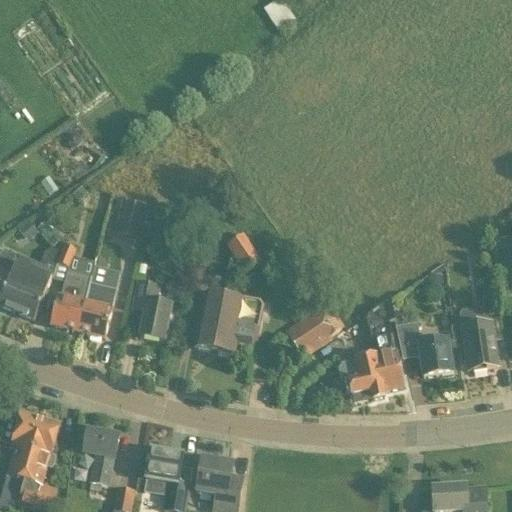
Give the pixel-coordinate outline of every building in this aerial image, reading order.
[(276,31),(293,25),(285,2),(268,8),(276,31)] [(66,138),(65,143),(67,148),(72,150),(77,149),(80,144),(80,139),(76,135),(70,135),(66,138)] [(121,205),(114,238),(140,244),(147,211),(121,205)] [(28,224),(17,233),(28,245),(39,236),(28,224)] [(242,238),(226,250),(244,276),(261,265),(242,238)] [(64,248),(56,267),(69,272),(77,253),(64,248)] [(0,310),(34,324),(55,275),(36,267),(33,274),(16,267),(6,292),(0,289),(0,310)] [(50,330),(77,336),(89,288),(90,282),(67,276),(61,300),(58,299),(50,330)] [(429,277),(427,290),(441,292),(443,279),(437,278),(429,277)] [(171,309),(157,306),(160,290),(136,285),(131,314),(144,317),(140,340),(164,345),(171,309)] [(117,295),(89,288),(77,336),(105,343),(117,295)] [(233,359),(236,345),(250,348),(255,345),(262,309),(259,306),(245,303),(244,305),(206,297),(194,351),(233,359)] [(403,392),(395,357),(389,328),(394,326),(393,321),(392,321),(389,303),(365,320),(368,332),(369,331),(372,344),(376,343),(380,360),(356,366),(360,383),(349,385),(352,399),(371,395),(373,404),(384,401),(383,396),(403,392)] [(498,370),(494,345),(503,343),(497,307),(462,313),(459,318),(468,375),(498,370)] [(329,310),(287,339),(304,363),(332,343),(329,340),(343,330),(329,310)] [(447,345),(433,347),(431,339),(419,341),(417,327),(402,330),(400,320),(393,321),(394,326),(402,364),(420,360),(423,382),(453,377),(447,345)] [(41,490),(46,470),(50,472),(52,471),(55,461),(54,459),(51,458),(60,428),(20,417),(11,448),(16,449),(0,503),(0,511),(13,511),(22,485),(24,486),(20,499),(18,508),(31,511),(50,511),(56,494),(41,490)] [(83,458),(94,460),(89,487),(109,491),(119,439),(87,433),(83,458)] [(150,454),(145,484),(143,497),(165,501),(162,511),(185,511),(193,474),(180,472),(182,460),(150,454)] [(196,497),(214,500),(212,511),(238,511),(244,481),(231,479),(233,469),(218,466),(219,464),(217,462),(208,460),(206,462),(205,464),(202,463),(196,497)] [(486,511),(485,492),(466,493),(466,491),(432,493),(433,511),(486,511)] [(130,511),(134,495),(117,492),(113,511),(130,511)]
